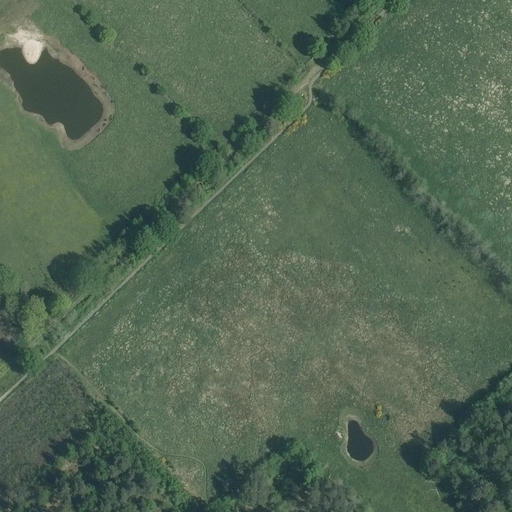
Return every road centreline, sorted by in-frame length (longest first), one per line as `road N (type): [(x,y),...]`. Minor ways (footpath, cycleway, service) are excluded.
road 1 (track): [(0,376),(387,0)]
road 2 (track): [(44,334),(210,511)]
